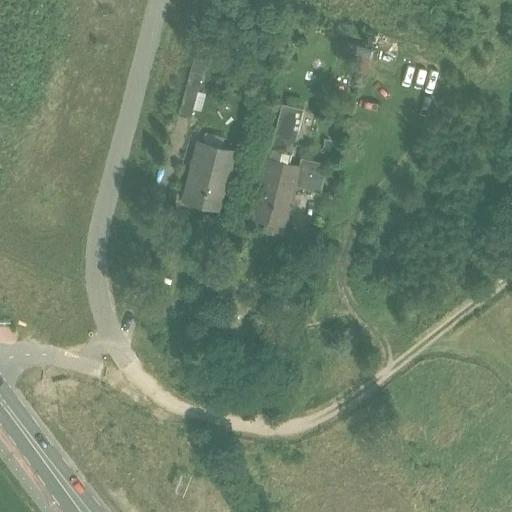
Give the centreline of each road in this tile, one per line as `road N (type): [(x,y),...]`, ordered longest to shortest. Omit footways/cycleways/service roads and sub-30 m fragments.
road 1 (track): [(511,274),(349,399),(292,424),(190,412),(155,393),(118,350)]
road 2 (unclassified): [(157,0),(97,242),(107,340)]
road 3 (primary): [(83,511),(0,400)]
